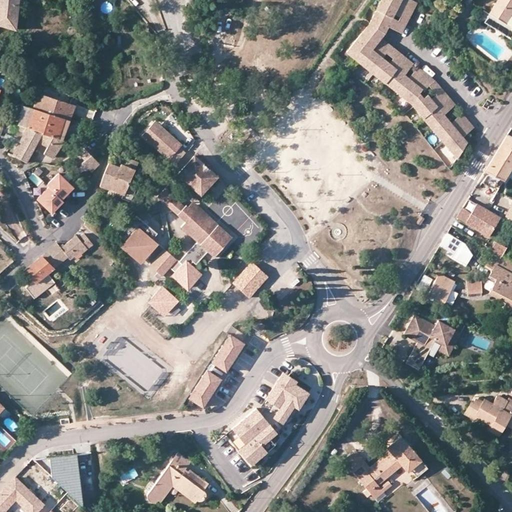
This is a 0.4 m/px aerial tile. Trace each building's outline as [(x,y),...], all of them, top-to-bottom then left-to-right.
[(0,0),(0,24),(15,28),(18,1),(17,0),(0,0)] [(381,34),(387,24),(391,17),(396,8),(399,2),(412,9),(416,2),(412,0),(379,0),(366,25),(381,34)] [(511,13),(511,0),(497,0),(489,13),(506,24),(511,13)] [(396,8),(409,15),(412,9),(399,2),(396,8)] [(391,17),(404,24),(409,15),(396,8),(391,17)] [(400,32),(404,24),(391,17),(387,24),(400,32)] [(425,85),(429,80),(416,69),(406,79),(402,76),(395,70),(388,64),(381,58),(375,53),(365,45),(375,34),(366,27),(345,51),(408,104),(420,91),(425,85)] [(375,53),(385,42),(375,34),(365,45),(375,53)] [(381,58),(390,47),(385,42),(375,53),(381,58)] [(388,64),(395,70),(404,59),(397,53),(388,64)] [(395,70),(402,76),(411,65),(404,59),(395,70)] [(430,81),(429,80),(425,85),(429,90),(434,86),(430,81)] [(439,91),(434,86),(429,90),(434,95),(439,91)] [(424,95),(420,91),(408,104),(411,107),(424,95)] [(444,97),(439,91),(434,95),(429,100),(434,106),(444,97)] [(38,93),(33,108),(52,114),(57,99),(38,93)] [(424,95),(411,107),(457,158),(466,142),(460,136),(454,129),(449,123),(441,114),(434,106),(429,100),(424,95)] [(441,114),(451,104),(444,97),(434,106),(441,114)] [(52,114),(69,120),(75,105),(57,99),(52,114)] [(23,105),(17,124),(20,125),(27,127),(41,131),(41,133),(62,140),(69,120),(52,114),(33,108),(23,105)] [(454,129),(465,120),(460,114),(449,123),(454,129)] [(156,131),(161,125),(156,120),(151,126),(156,131)] [(471,126),(465,120),(454,129),(460,136),(471,126)] [(169,160),(182,145),(172,135),(170,137),(167,134),(169,133),(161,125),(156,131),(151,126),(142,135),(169,160)] [(41,131),(27,127),(14,155),(26,162),(37,141),(47,146),(43,153),(52,158),(54,157),(65,141),(62,140),(41,133),(41,131)] [(511,135),(508,133),(485,170),(484,172),(487,174),(487,175),(502,183),(511,166),(511,135)] [(91,171),(99,163),(91,155),(82,163),(91,171)] [(200,194),(217,176),(215,175),(194,156),(178,174),(200,194)] [(102,179),(100,185),(109,189),(117,191),(123,194),(121,198),(131,201),(135,190),(137,191),(141,182),(132,177),(134,170),(120,164),(119,168),(108,163),(102,179)] [(58,172),(46,184),(48,186),(60,198),(72,186),(58,172)] [(60,198),(48,186),(36,198),(51,212),(62,200),(60,198)] [(157,196),(179,216),(184,210),(162,191),(157,196)] [(472,212),(463,207),(458,217),(490,234),(500,217),(477,203),(472,212)] [(195,215),(200,210),(194,204),(189,209),(195,215)] [(187,208),(179,216),(186,222),(180,227),(197,242),(179,262),(182,264),(174,272),(171,276),(183,287),(190,287),(199,277),(198,271),(190,263),(193,260),(196,263),(207,251),(215,259),(232,240),(200,210),(195,215),(187,208)] [(137,216),(119,236),(124,241),(120,247),(137,260),(144,259),(157,244),(153,239),(157,233),(137,216)] [(104,226),(99,230),(105,237),(110,233),(104,226)] [(465,242),(447,232),(440,245),(447,249),(444,254),(465,265),(472,254),(465,242)] [(41,257),(53,268),(76,249),(81,254),(87,249),(76,236),(61,247),(57,243),(41,256),(41,257)] [(496,242),(492,249),(503,255),(507,248),(496,242)] [(182,264),(179,262),(158,243),(157,244),(144,259),(150,264),(148,266),(161,277),(169,268),(174,272),(182,264)] [(47,273),(53,268),(41,257),(25,271),(35,282),(47,273)] [(232,284),(249,298),(267,276),(252,262),(232,284)] [(511,273),(495,265),(489,276),(506,285),(499,296),(511,302),(511,273)] [(47,273),(35,282),(26,287),(34,298),(55,283),(47,273)] [(455,281),(440,273),(428,294),(444,303),(455,281)] [(481,278),(467,280),(468,293),(482,291),(481,278)] [(202,302),(212,290),(198,279),(188,291),(202,302)] [(162,286),(151,298),(151,305),(159,312),(167,312),(174,304),(174,297),(162,286)] [(449,354),(455,343),(448,339),(454,328),(438,319),(435,325),(415,313),(405,333),(418,340),(406,361),(419,368),(428,352),(434,355),(438,348),(449,354)] [(255,320),(251,325),(257,329),(260,331),(263,326),(255,320)] [(448,339),(455,343),(461,331),(454,328),(448,339)] [(211,362),(224,371),(242,344),(229,335),(211,362)] [(129,384),(150,383),(149,368),(128,369),(129,384)] [(283,369),(264,396),(266,397),(277,405),(272,415),(277,418),(282,420),(292,405),(298,408),(308,390),(283,369)] [(188,397),(202,406),(220,380),(207,370),(188,397)] [(411,386),(415,383),(410,378),(404,382),(408,388),(411,386)] [(511,405),(506,402),(508,399),(498,394),(494,401),(485,397),(483,399),(479,398),(479,399),(476,398),(475,401),(472,400),(464,413),(476,419),(477,416),(491,424),(502,430),(506,424),(511,427),(511,430),(509,436),(511,437),(511,405)] [(277,405),(266,397),(261,404),(264,406),(260,411),(271,423),(277,418),(272,415),(277,405)] [(249,464),(267,449),(261,442),(277,431),(271,423),(260,411),(256,406),(225,433),(249,464)] [(502,430),(491,424),(487,429),(499,435),(502,430)] [(359,460),(350,468),(369,492),(379,484),(402,465),(407,471),(410,469),(417,477),(428,468),(401,436),(388,447),(390,450),(392,454),(370,473),(359,460)] [(353,446),(350,448),(359,460),(370,473),(392,454),(390,450),(370,466),(353,446)] [(359,460),(350,448),(341,456),(350,468),(359,460)] [(171,481),(197,500),(201,500),(204,499),(205,494),(203,489),(208,482),(189,469),(188,470),(186,469),(190,461),(178,452),(154,484),(149,490),(147,494),(148,500),(153,501),(158,499),(171,481)] [(77,453),(48,455),(50,474),(82,503),(77,453)] [(36,511),(44,505),(16,478),(0,493),(0,511),(5,511),(16,499),(29,511),(36,511)] [(379,484),(369,492),(375,499),(392,485),(388,480),(381,486),(379,484)] [(195,502),(197,500),(171,481),(158,499),(161,502),(172,486),(195,502)] [(66,493),(56,504),(63,511),(71,511),(78,505),(66,493)]
